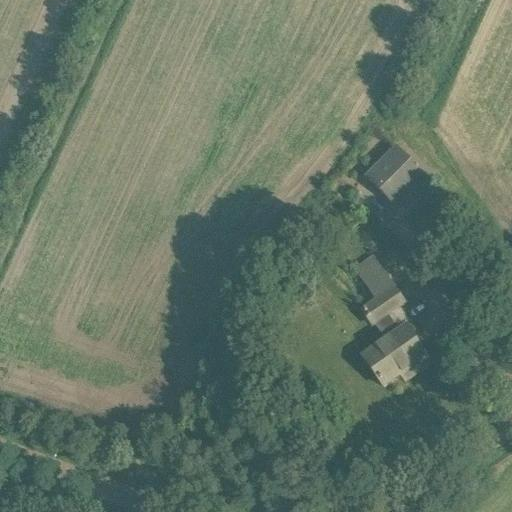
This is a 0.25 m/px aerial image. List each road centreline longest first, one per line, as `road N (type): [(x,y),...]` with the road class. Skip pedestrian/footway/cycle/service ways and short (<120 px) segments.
road 1 (unclassified): [(184,511),(0,436)]
road 2 (unclassified): [(511,435),(406,511)]
